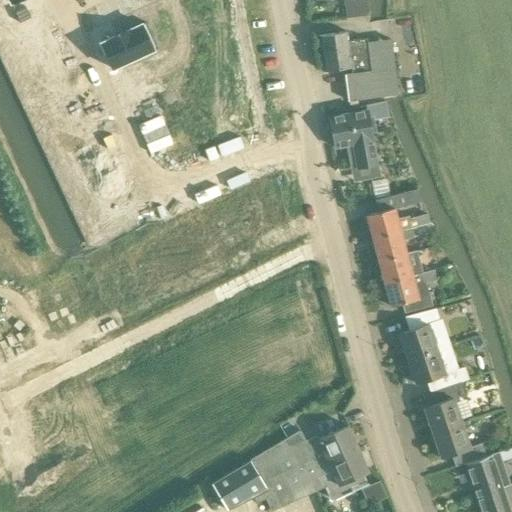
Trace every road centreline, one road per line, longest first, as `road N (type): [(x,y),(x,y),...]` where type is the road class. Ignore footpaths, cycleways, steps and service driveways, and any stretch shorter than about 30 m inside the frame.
road 1 (residential): [(57,0),(152,198),(169,202),(308,141)]
road 2 (tertiary): [(411,511),(308,141)]
road 3 (tertiary): [(308,141),(279,0)]
